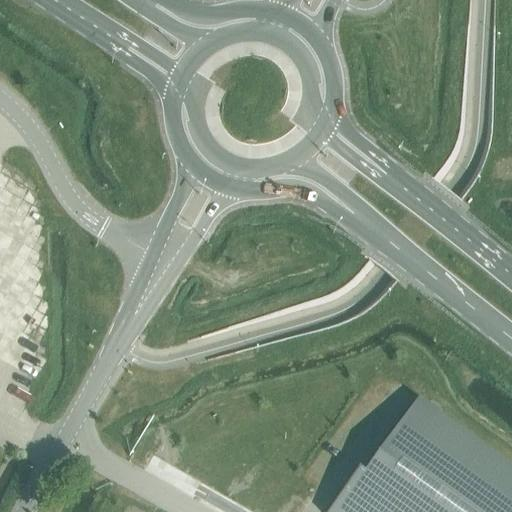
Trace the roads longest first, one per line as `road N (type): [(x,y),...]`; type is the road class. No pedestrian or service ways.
road 1 (unclassified): [(0,98),(34,134),(74,206),(162,261)]
road 2 (primary): [(358,218),(511,339)]
road 3 (tertiary): [(29,511),(116,349)]
road 4 (primary): [(511,275),(387,175)]
road 5 (primary): [(230,187),(293,188),(358,218)]
road 6 (primary): [(279,13),(244,9),(205,18),(148,2)]
road 7 (primary): [(323,135),(307,117),(311,88),(303,60),(265,32)]
road 8 (primary): [(182,74),(196,89),(206,146),(250,171)]
